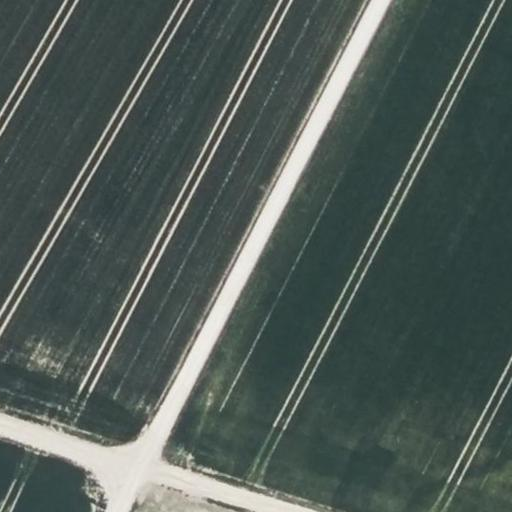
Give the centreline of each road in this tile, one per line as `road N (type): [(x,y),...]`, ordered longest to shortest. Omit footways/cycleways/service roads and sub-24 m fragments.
road 1 (track): [(120,511),(383,0)]
road 2 (track): [(277,511),(0,423)]
